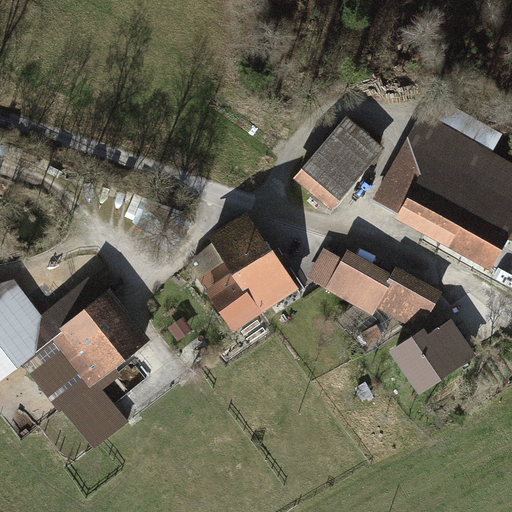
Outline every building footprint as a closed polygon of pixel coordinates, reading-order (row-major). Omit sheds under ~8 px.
[(511,159),(423,111),(410,135),(423,172),(400,213),(398,217),(493,269),(509,238),(511,239),(511,159)] [(349,115),(294,179),(333,210),(386,147),(349,115)] [(423,172),(410,135),(375,198),(400,213),(423,172)] [(189,233),(193,215),(135,193),(126,216),(134,220),(133,222),(169,253),(189,233)] [(248,211),(210,235),(213,240),(194,256),(191,267),(234,333),(301,288),(248,211)] [(325,248),(309,278),(327,288),(326,289),(373,315),(378,307),(421,331),(444,290),(397,264),(392,271),(349,247),(343,258),(325,248)] [(0,378),(22,361),(52,338),(89,386),(114,366),(150,339),(111,288),(103,294),(90,277),(43,313),(19,282),(0,296),(0,378)] [(183,317),(170,326),(179,339),(192,331),(183,317)] [(390,350),(419,393),(477,355),(452,317),(430,332),(426,326),(421,331),(390,350)] [(89,386),(52,338),(22,361),(61,410),(86,389),(109,417),(119,409),(103,389),(121,375),(114,366),(89,386)] [(109,417),(86,389),(61,410),(94,450),(129,421),(119,409),(109,417)]
